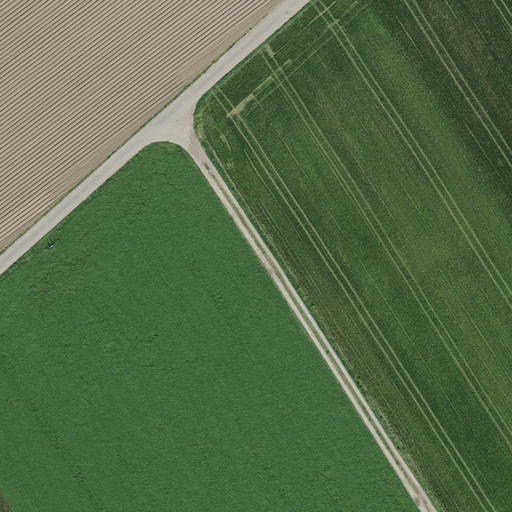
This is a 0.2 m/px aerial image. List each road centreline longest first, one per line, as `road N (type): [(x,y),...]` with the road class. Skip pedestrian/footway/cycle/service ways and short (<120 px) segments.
road 1 (track): [(168,116),(427,511)]
road 2 (unclassified): [(0,265),(298,0)]
